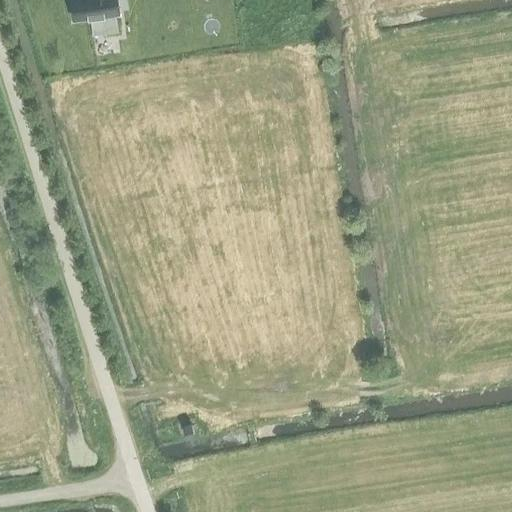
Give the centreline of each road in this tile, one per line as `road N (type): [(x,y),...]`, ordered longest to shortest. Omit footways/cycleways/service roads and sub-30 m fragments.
road 1 (unclassified): [(138,481),(0,48)]
road 2 (unclassified): [(0,503),(138,481)]
